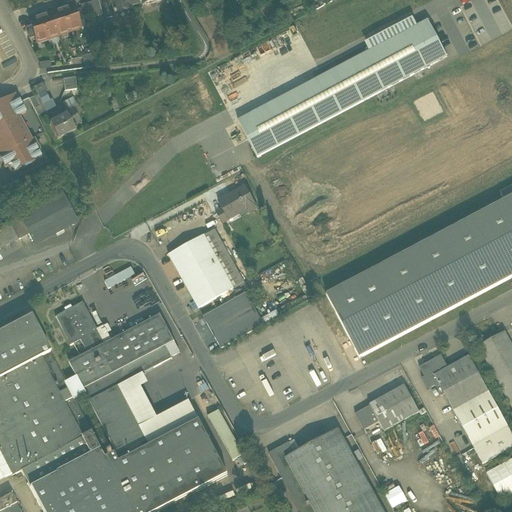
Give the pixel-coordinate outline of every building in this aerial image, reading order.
[(127,8),(140,5),(138,0),(110,0),(113,7),(116,6),(118,12),(127,10),(127,8)] [(81,8),(81,9),(84,21),(106,15),(103,2),(81,8)] [(67,8),(61,10),(69,33),(75,32),(75,31),(80,29),(78,23),(74,12),(73,8),(68,10),(67,8)] [(78,23),(84,21),(81,9),(74,12),(78,23)] [(57,13),(51,15),(58,36),(64,34),(64,35),(69,33),(61,10),(56,11),(57,13)] [(45,15),(40,17),(48,41),(53,39),(53,38),(58,36),(51,15),(46,17),(45,15)] [(42,42),(48,41),(40,17),(34,19),(35,21),(29,23),(31,26),(35,38),(36,43),(42,42)] [(408,29),(415,25),(412,19),(364,44),(369,53),(409,32),(408,29)] [(428,22),(418,27),(409,32),(369,53),(238,122),(257,158),(447,58),(428,22)] [(25,28),(29,40),(35,38),(31,26),(25,28)] [(82,57),(83,63),(95,60),(93,54),(82,57)] [(97,68),(95,60),(83,63),(85,69),(97,68)] [(63,80),(64,92),(76,90),(74,78),(63,80)] [(101,84),(91,86),(93,94),(103,91),(101,84)] [(37,96),(46,112),(55,107),(51,101),(49,102),(44,93),(46,92),(42,85),(33,89),(37,96)] [(136,92),(125,95),(127,101),(138,97),(136,92)] [(7,168),(11,176),(41,160),(37,152),(37,151),(35,152),(33,148),(37,146),(34,139),(32,141),(19,117),(25,114),(15,95),(0,102),(0,160),(5,169),(7,168)] [(37,96),(34,97),(39,107),(34,109),(38,116),(46,112),(37,96)] [(29,100),(34,110),(34,109),(39,107),(34,97),(29,100)] [(62,104),(66,113),(73,110),(77,107),(73,98),(62,104)] [(119,111),(115,101),(109,103),(113,113),(119,111)] [(77,107),(73,110),(76,116),(82,113),(78,107),(77,107)] [(80,124),(76,116),(75,117),(73,113),(66,117),(50,126),(57,140),(76,130),(74,127),(80,124)] [(326,296),(359,359),(511,278),(511,187),(500,194),(504,202),(326,296)] [(223,210),(227,218),(245,209),(246,211),(248,215),(257,209),(246,188),(219,203),(223,210)] [(21,221),(64,199),(60,193),(18,216),(19,219),(21,221)] [(28,234),(32,242),(75,219),(64,199),(21,221),(28,234)] [(227,218),(229,221),(246,211),(245,209),(227,218)] [(216,214),(222,225),(229,221),(227,218),(223,210),(216,214)] [(9,224),(17,240),(28,234),(21,221),(19,219),(9,224)] [(75,219),(32,242),(35,247),(77,225),(75,219)] [(0,229),(0,249),(17,240),(9,224),(0,229)] [(214,231),(204,237),(234,290),(244,284),(214,231)] [(169,256),(198,310),(234,290),(204,237),(169,256)] [(131,268),(104,282),(108,290),(135,276),(131,268)] [(203,318),(221,350),(264,326),(245,294),(203,318)] [(86,396),(117,454),(117,456),(124,452),(145,441),(118,388),(135,378),(143,374),(171,360),(170,358),(179,353),(174,343),(160,316),(111,342),(105,345),(97,330),(83,303),(55,318),(70,346),(74,344),(81,358),(69,364),(77,378),(86,396)] [(289,304),(278,310),(281,316),(292,310),(289,304)] [(276,311),(261,319),(264,326),(280,317),(276,311)] [(0,332),(0,378),(41,358),(50,353),(31,317),(0,332)] [(108,325),(97,330),(105,345),(111,342),(108,335),(112,333),(108,325)] [(478,348),(497,383),(511,374),(511,347),(504,333),(478,348)] [(50,353),(41,358),(84,439),(93,435),(75,402),(66,384),(50,353)] [(419,369),(424,378),(425,379),(432,374),(434,377),(448,369),(441,357),(419,369)] [(21,472),(84,439),(41,358),(0,378),(0,453),(11,475),(12,477),(21,472)] [(448,369),(434,377),(438,385),(453,412),(488,393),(469,358),(448,369)] [(148,385),(143,374),(135,378),(141,389),(148,385)] [(428,391),(438,385),(434,377),(432,374),(425,379),(424,378),(422,379),(428,391)] [(511,374),(497,383),(511,410),(511,374)] [(77,378),(66,384),(75,402),(86,396),(77,378)] [(141,389),(135,378),(118,388),(145,441),(149,448),(199,422),(189,402),(157,419),(141,389)] [(369,406),(370,407),(379,423),(384,432),(419,413),(404,386),(369,406)] [(453,412),(473,447),(508,428),(488,393),(453,412)] [(364,431),(379,423),(370,407),(355,415),(364,431)] [(208,417),(232,462),(243,456),(219,411),(208,417)] [(128,460),(124,452),(117,456),(117,454),(106,460),(133,511),(159,511),(228,476),(223,467),(199,422),(149,448),(128,460)] [(511,448),(511,436),(508,428),(473,447),(482,465),(511,448)] [(285,460),(313,511),(382,511),(338,431),(300,452),(292,456),(285,460)] [(21,472),(29,488),(101,451),(93,435),(84,439),(21,472)] [(294,441),(286,446),(292,456),(300,452),(294,441)] [(300,511),(313,511),(285,460),(292,456),(286,446),(269,455),(300,511)] [(133,511),(106,460),(101,451),(29,488),(41,511),(133,511)] [(0,480),(11,475),(0,453),(0,480)] [(511,460),(486,474),(501,502),(511,495),(511,460)] [(399,488),(385,496),(393,510),(407,502),(399,488)] [(0,511),(18,511),(15,505),(10,495),(0,500),(0,511)]
